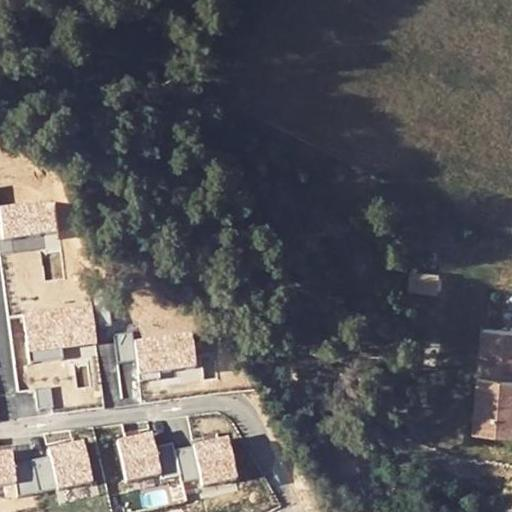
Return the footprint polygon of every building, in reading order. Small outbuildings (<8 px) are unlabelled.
[(0,189),(0,215),(3,215),(6,239),(63,231),(59,200),(2,207),(0,189)] [(66,356),(65,346),(63,336),(97,332),(96,324),(115,321),(111,295),(89,298),(89,303),(26,311),(33,360),(66,356)] [(478,415),(511,417),(511,312),(482,311),(478,415)] [(134,328),(116,331),(119,361),(138,358),(140,372),(197,366),(193,333),(136,340),(134,328)] [(63,336),(65,346),(99,342),(97,332),(63,336)] [(151,431),(118,435),(127,477),(160,470),(162,475),(182,472),(177,448),(175,441),(153,444),(151,431)] [(228,437),(177,448),(182,472),(184,480),(202,476),(203,484),(237,477),(228,437)] [(34,458),(41,489),(59,485),(59,488),(93,482),(85,440),(51,447),(52,454),(34,458)] [(14,449),(0,450),(0,486),(18,485),(19,493),(41,489),(34,458),(15,462),(14,449)]
